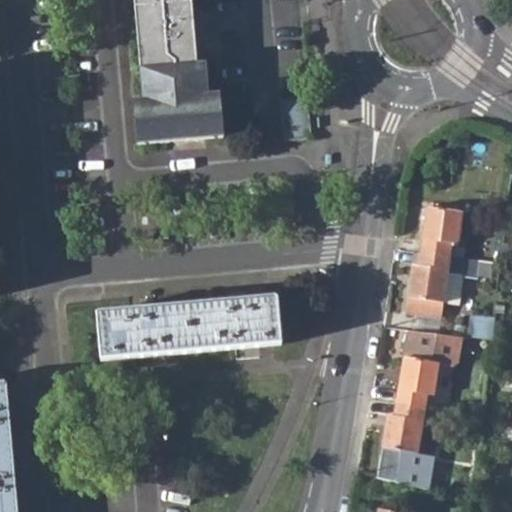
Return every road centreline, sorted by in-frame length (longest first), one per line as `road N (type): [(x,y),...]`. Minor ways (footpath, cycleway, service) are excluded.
road 1 (residential): [(16,0),(41,273),(363,245)]
road 2 (tertiary): [(363,245),(319,511)]
road 3 (tertiary): [(392,83),(363,245)]
